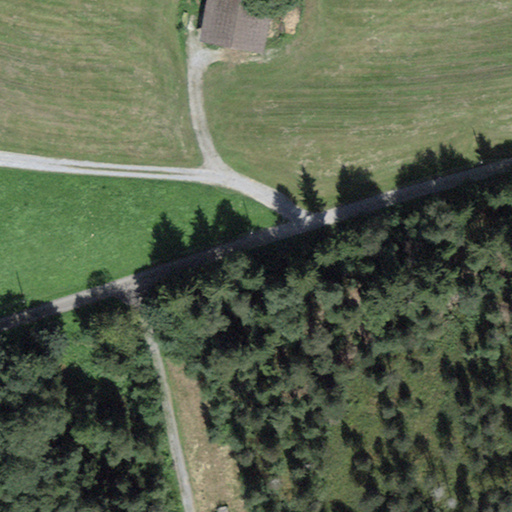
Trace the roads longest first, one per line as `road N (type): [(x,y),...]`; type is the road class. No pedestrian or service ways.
road 1 (track): [(511,176),(0,321)]
road 2 (track): [(0,160),(213,176),(303,212),(323,230)]
road 3 (track): [(191,24),(199,122),(224,179)]
